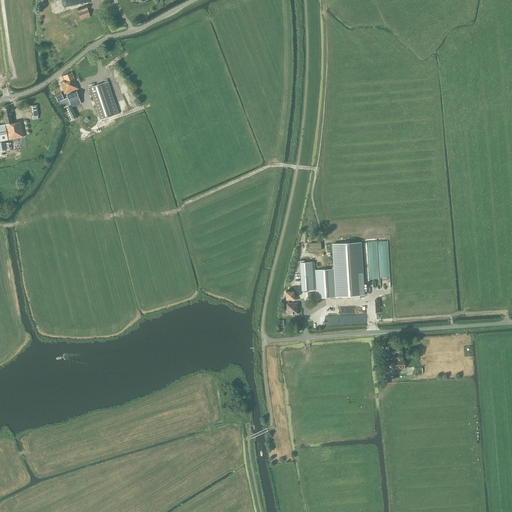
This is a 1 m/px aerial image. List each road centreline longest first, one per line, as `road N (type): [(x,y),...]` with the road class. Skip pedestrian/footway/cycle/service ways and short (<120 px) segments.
road 1 (track): [(0,226),(175,211),(282,165)]
road 2 (unclassified): [(264,341),(511,323)]
road 3 (unclassified): [(0,101),(45,84),(108,38),(198,0)]
road 4 (track): [(307,350),(305,305),(294,282),(316,170)]
